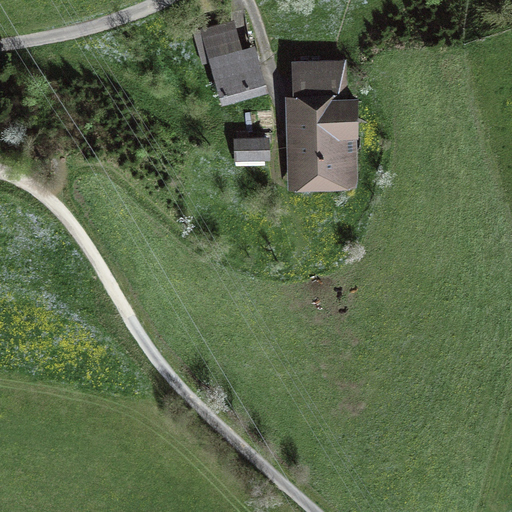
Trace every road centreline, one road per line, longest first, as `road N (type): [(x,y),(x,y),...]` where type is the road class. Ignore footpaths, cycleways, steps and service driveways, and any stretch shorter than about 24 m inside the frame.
road 1 (track): [(316,511),(163,367),(60,210),(0,172)]
road 2 (unclassified): [(165,0),(89,28),(0,45)]
